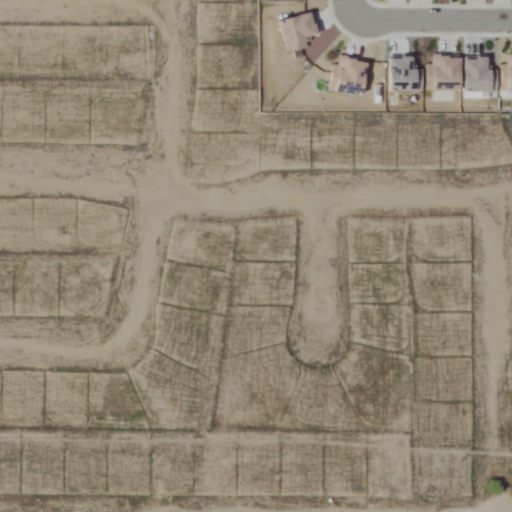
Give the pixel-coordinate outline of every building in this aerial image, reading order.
[(277,20),(284,53),(307,48),(305,36),(316,34),(311,12),(277,20)] [(424,64),(425,90),(458,90),(457,55),(430,55),(430,64),(424,64)] [(500,64),(499,90),(511,90),(511,55),(505,55),(504,64),(500,64)] [(409,57),(387,58),(387,91),(418,90),(417,69),(409,70),(409,57)] [(462,99),(494,99),(494,71),(484,71),(484,57),(462,57),(462,99)]
